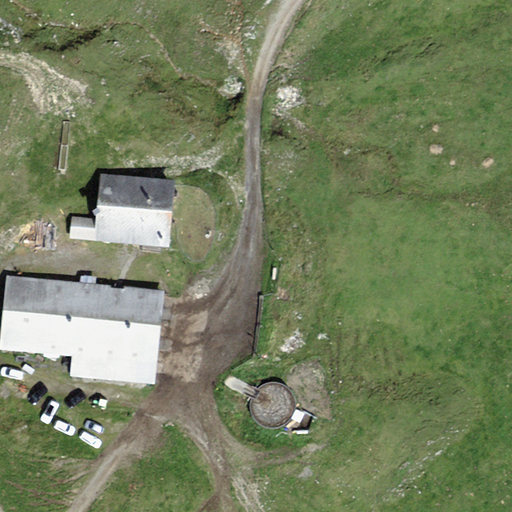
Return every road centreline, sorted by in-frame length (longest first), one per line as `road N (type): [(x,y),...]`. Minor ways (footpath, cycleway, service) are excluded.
road 1 (track): [(289,0),(251,90),(236,320),(186,389)]
road 2 (track): [(186,389),(136,429),(72,511)]
road 3 (track): [(186,389),(222,462),(230,511)]
